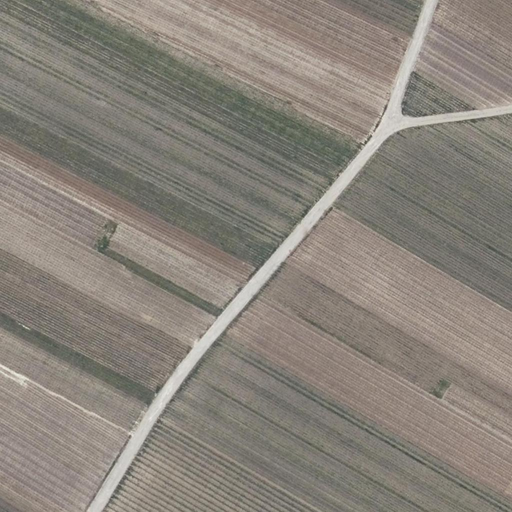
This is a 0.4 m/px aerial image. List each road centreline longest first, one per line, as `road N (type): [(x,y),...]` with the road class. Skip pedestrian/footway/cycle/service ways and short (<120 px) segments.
road 1 (track): [(383,129),(148,413),(92,511)]
road 2 (track): [(511,110),(383,129),(430,0)]
